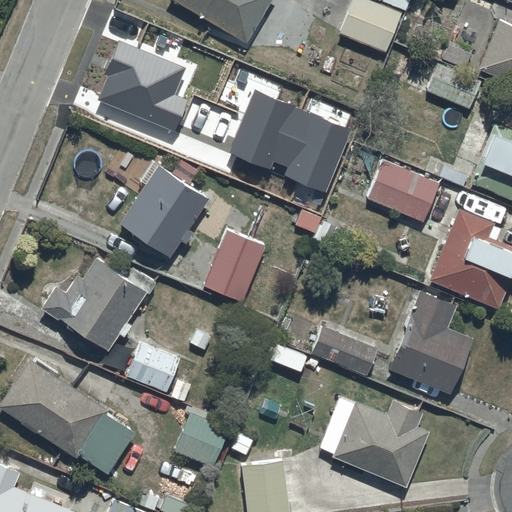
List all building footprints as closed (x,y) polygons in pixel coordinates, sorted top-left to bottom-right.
[(265,0),(176,0),(243,39),(265,0)] [(400,9),(379,0),(348,0),(336,29),(383,49),(400,9)] [(511,19),(497,14),(476,66),(511,80),(511,19)] [(266,111),(177,55),(145,105),(224,156),(234,140),(244,146),(266,111)] [(479,77),(437,59),(425,88),(467,105),(479,77)] [(355,111),(317,96),(308,120),(345,135),(355,111)] [(484,120),(464,113),(459,125),(464,127),(457,142),(471,149),(484,120)] [(511,133),(489,125),(478,154),(481,155),(472,178),(511,193),(511,133)] [(436,179),(380,156),(363,196),(420,219),(436,179)] [(207,194),(155,159),(116,217),(168,252),(207,194)] [(457,205),(426,275),(496,304),(511,265),(511,243),(504,240),(509,227),(491,220),(492,219),(457,205)] [(263,241),(225,226),(202,282),(241,297),(263,241)] [(93,253),(81,273),(76,269),(63,288),(53,281),(38,303),(57,315),(58,313),(105,346),(116,330),(120,332),(129,320),(124,317),(144,288),(147,290),(155,278),(132,264),(126,273),(93,253)] [(454,299),(416,286),(385,365),(450,389),(470,334),(444,325),(454,299)] [(375,345),(319,323),(309,350),(365,371),(375,345)] [(177,353),(137,338),(124,373),(164,387),(177,353)] [(106,403),(30,353),(0,395),(0,403),(75,453),(77,450),(107,470),(134,428),(103,408),(106,403)] [(330,448),(329,451),(404,482),(427,427),(415,421),(421,407),(391,395),(385,409),(354,396),(352,399),(337,392),(317,443),(330,448)] [(228,424),(187,408),(172,447),(212,463),(228,424)] [(283,456),(240,460),(245,511),(295,511),(294,497),(287,497),(283,456)] [(18,466),(0,459),(0,511),(70,511),(74,505),(12,481),(18,466)] [(151,511),(110,496),(104,511),(151,511)]
